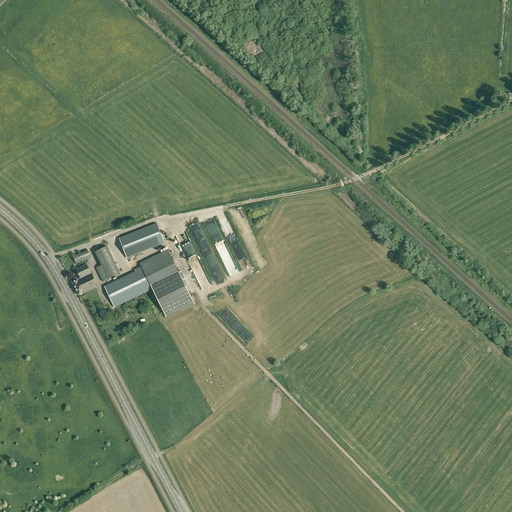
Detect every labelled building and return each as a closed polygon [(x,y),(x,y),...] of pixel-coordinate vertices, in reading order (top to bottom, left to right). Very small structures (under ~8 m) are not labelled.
[(163,243),(155,224),(118,239),(125,258),(163,243)] [(183,234),(178,237),(182,245),(184,244),(187,249),(189,248),(190,250),(193,249),(194,253),(196,252),(187,232),(183,234)] [(96,251),(101,263),(102,265),(97,268),(102,280),(108,278),(119,272),(107,246),(96,251)] [(91,257),(88,250),(73,256),(76,264),(91,257)] [(140,264),(142,268),(105,286),(114,307),(152,288),(153,289),(165,314),(193,301),(181,275),(168,250),(140,264)] [(74,278),(75,280),(72,281),(79,295),(84,293),(83,292),(98,285),(87,263),(76,269),(80,278),(78,279),(77,276),(74,278)] [(202,288),(212,284),(209,275),(199,279),(202,288)]
